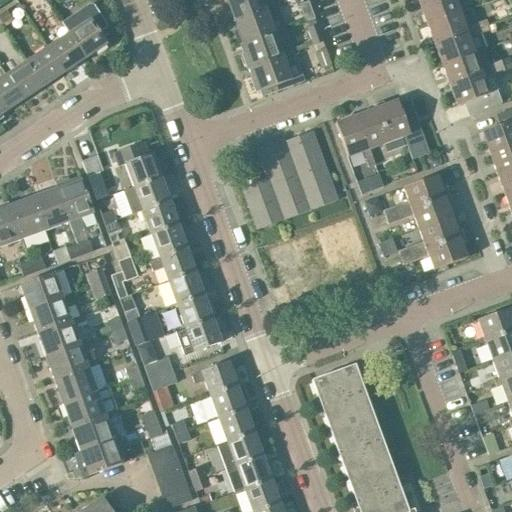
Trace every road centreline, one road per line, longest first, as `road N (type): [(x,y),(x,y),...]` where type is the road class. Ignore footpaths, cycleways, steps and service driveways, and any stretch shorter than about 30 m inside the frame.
road 1 (residential): [(369,83),(416,66),(500,284)]
road 2 (unclassified): [(266,367),(185,149)]
road 3 (residential): [(474,511),(403,318)]
road 4 (residential): [(0,166),(95,98),(156,72)]
road 5 (unclassified): [(320,511),(266,367)]
road 6 (residential): [(266,367),(403,318)]
road 7 (residential): [(0,475),(31,456),(0,359)]
road 8 (residential): [(252,125),(208,0)]
road 9 (unknown): [(31,456),(66,480),(126,490),(141,511)]
road 10 (residential): [(252,125),(369,83)]
